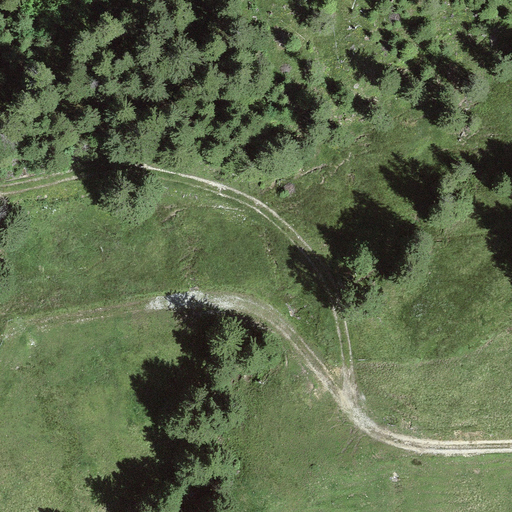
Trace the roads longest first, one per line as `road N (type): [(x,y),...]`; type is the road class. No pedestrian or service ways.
road 1 (track): [(511,448),(423,448),(366,421),(315,258),(266,213),(182,176),(0,193)]
road 2 (track): [(366,421),(270,313),(239,301),(188,300),(34,326),(13,346),(0,399)]
